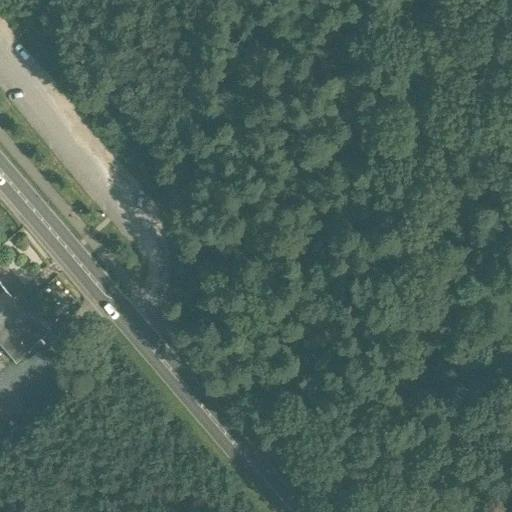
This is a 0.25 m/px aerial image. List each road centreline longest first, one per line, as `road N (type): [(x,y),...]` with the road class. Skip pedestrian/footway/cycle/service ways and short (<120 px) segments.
road 1 (tertiary): [(0,167),(291,511)]
road 2 (track): [(214,0),(166,243)]
